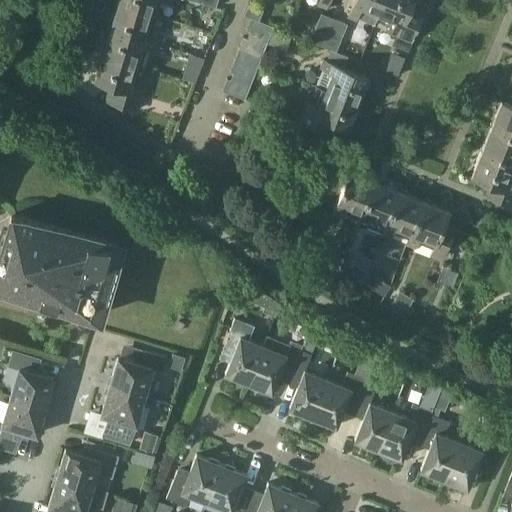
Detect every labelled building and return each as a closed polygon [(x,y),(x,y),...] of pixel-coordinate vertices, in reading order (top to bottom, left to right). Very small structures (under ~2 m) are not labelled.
[(115,0),(115,3),(151,14),(155,0),(115,0)] [(377,14),(382,0),(353,0),(347,18),(354,21),(360,7),(377,14)] [(382,0),(377,14),(393,20),(388,33),(394,35),(390,44),(405,51),(421,11),(409,6),(411,0),(382,0)] [(146,32),(151,14),(115,3),(111,15),(113,15),(109,29),(156,43),(158,36),(146,32)] [(322,46),(333,20),(319,15),(309,41),(322,46)] [(248,34),(266,42),(272,26),(250,18),(246,29),(249,31),(248,34)] [(333,20),(322,46),(333,51),(344,24),(333,20)] [(154,50),(156,43),(109,29),(105,42),(103,41),(100,53),(136,65),(142,46),(154,50)] [(260,57),(266,42),(248,34),(246,38),(243,37),(238,48),(260,57)] [(256,68),(260,57),(238,48),(234,60),(256,68)] [(131,83),(136,65),(100,53),(96,66),(98,66),(94,79),(93,80),(107,84),(103,99),(136,110),(143,87),(131,83)] [(325,89),(360,103),(365,91),(363,90),(368,78),(368,77),(322,59),(319,67),(332,72),(325,89)] [(250,84),(256,68),(234,60),(229,71),(233,72),(231,76),(250,84)] [(244,99),(250,84),(231,76),(230,80),(226,78),(222,90),(244,99)] [(355,115),(360,103),(325,89),(317,108),(304,103),(297,121),(327,133),(332,121),(349,127),(349,126),(353,114),(355,115)] [(490,126),(511,134),(511,105),(500,101),(490,126)] [(511,134),(490,126),(481,151),(511,163),(511,134)] [(511,163),(481,151),(471,176),(488,183),(484,195),(511,205),(511,202),(511,179),(509,178),(511,169),(511,163)] [(357,223),(374,180),(349,170),(332,213),(340,217),(344,207),(360,213),(356,223),(357,223)] [(381,233),(398,190),(374,180),(357,223),(365,227),(369,217),(385,223),(381,233)] [(406,243),(423,200),(398,190),(381,233),(389,236),(393,227),(409,233),(405,243),(406,243)] [(423,200),(406,243),(414,246),(418,237),(433,243),(429,252),(442,257),(453,229),(442,224),(448,210),(423,200)] [(96,316),(117,245),(10,213),(0,248),(0,286),(31,296),(27,309),(47,311),(50,302),(96,316)] [(337,269),(343,259),(329,250),(323,261),(337,269)] [(360,282),(366,272),(352,264),(346,274),(360,282)] [(383,296),(389,286),(375,277),(369,287),(383,296)] [(405,309),(411,299),(398,291),(392,301),(405,309)] [(247,383),(262,345),(248,339),(253,326),(234,318),(218,358),(228,362),(224,373),(247,383)] [(311,323),(305,338),(313,341),(319,327),(311,323)] [(270,392),(276,377),(286,381),(299,350),(301,345),(281,337),(276,350),(262,345),(247,383),(270,392)] [(108,385),(143,395),(151,368),(161,371),(165,356),(141,349),(137,363),(116,357),(108,385)] [(9,396),(44,406),(52,378),(31,372),(36,358),(11,350),(7,365),(17,368),(9,396)] [(311,417),(326,379),(303,370),(309,354),(299,350),(286,381),(297,386),(288,407),(311,417)] [(172,353),(168,366),(180,370),(184,356),(172,353)] [(335,426),(341,410),(351,414),(362,386),(365,379),(345,371),(340,384),(326,379),(311,417),(335,426)] [(129,443),(143,395),(108,385),(100,414),(107,416),(101,434),(129,443)] [(376,449),(392,411),(368,402),(373,391),(362,386),(351,414),(362,418),(353,440),(376,449)] [(35,434),(44,406),(9,396),(0,426),(0,448),(14,452),(21,430),(35,434)] [(418,443),(429,415),(430,411),(411,403),(406,417),(392,411),(376,449),(400,458),(407,439),(418,443)] [(442,479),(457,441),(443,435),(448,423),(429,415),(418,443),(428,447),(419,470),(442,479)] [(138,446),(153,452),(159,435),(144,429),(138,446)] [(457,441),(442,479),(466,488),(476,462),(486,466),(497,441),(477,433),(472,446),(457,441)] [(82,454),(64,449),(56,477),(90,488),(106,492),(116,456),(84,446),(82,454)] [(205,501),(220,464),(195,454),(188,472),(177,467),(165,497),(184,505),(188,494),(205,501)] [(229,511),(242,511),(251,490),(240,486),(245,473),(220,464),(205,501),(230,510),(229,511)] [(511,506),(511,467),(507,480),(501,496),(511,500),(510,506),(511,506)] [(83,511),(90,488),(56,477),(48,506),(54,508),(53,511),(83,511)] [(283,511),(292,492),(267,482),(262,495),(251,490),(242,511),(283,511)] [(292,492),(283,511),(312,511),(317,502),(292,492)] [(0,511),(8,511),(8,497),(0,497),(0,511)]
